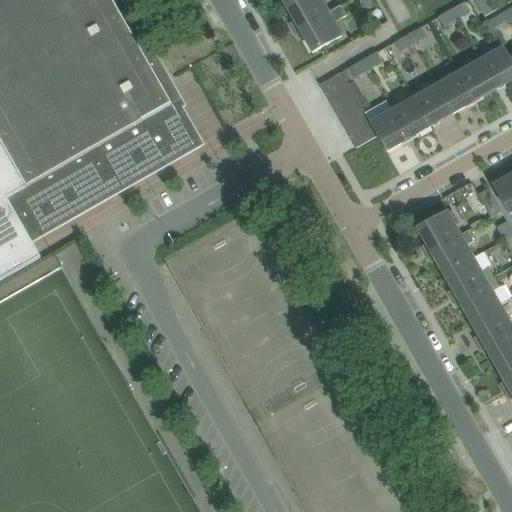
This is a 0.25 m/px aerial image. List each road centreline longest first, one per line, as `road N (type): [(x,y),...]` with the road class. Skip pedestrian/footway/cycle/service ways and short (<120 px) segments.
road 1 (residential): [(510,511),(351,226)]
road 2 (residential): [(351,226),(226,0)]
road 3 (residential): [(351,226),(511,136)]
